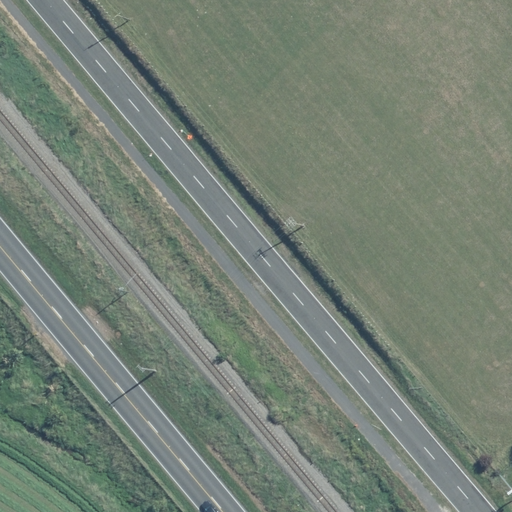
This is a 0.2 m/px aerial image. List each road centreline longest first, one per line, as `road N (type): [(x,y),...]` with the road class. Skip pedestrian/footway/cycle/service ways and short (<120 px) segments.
road 1 (tertiary): [(49,0),(481,511)]
road 2 (secondary): [(0,255),(215,511)]
